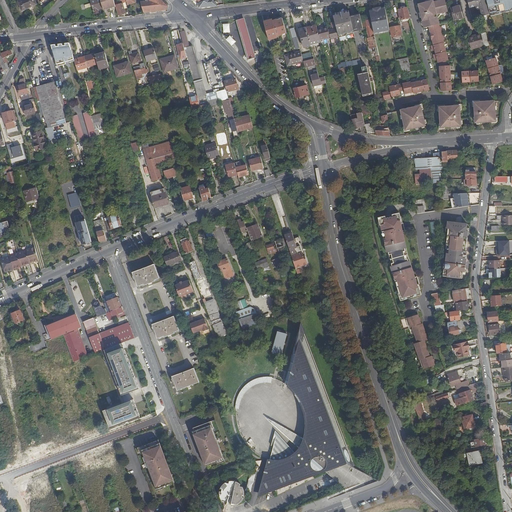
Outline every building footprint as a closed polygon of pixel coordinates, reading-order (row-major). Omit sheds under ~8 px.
[(34,0),(20,0),(18,1),(22,11),(36,4),(34,0)] [(98,10),(103,8),(100,0),(91,0),(90,0),(91,2),(92,6),(93,6),(95,14),(99,13),(98,10)] [(104,10),(116,6),(115,5),(113,0),(100,0),(103,8),(104,10)] [(140,0),(144,12),(167,10),(168,7),(161,0),(150,0),(151,1),(149,1),(148,0),(140,0)] [(436,14),(448,11),(445,0),(440,0),(433,2),(433,1),(419,4),(424,28),(429,27),(430,35),(430,36),(431,40),(432,40),(433,45),(430,45),(431,50),(434,49),(434,51),(435,54),(433,54),(434,59),(436,58),(437,60),(438,63),(439,63),(440,67),(439,67),(441,92),(452,91),(450,66),(448,66),(447,61),(448,61),(443,39),(445,39),(442,26),(440,27),(436,14)] [(467,0),(471,17),(480,15),(481,15),(482,16),(490,14),(486,0),(467,0)] [(511,0),(486,0),(490,14),(511,8),(511,0)] [(122,6),(122,3),(115,5),(116,6),(118,15),(126,13),(123,5),(122,6)] [(453,20),(465,17),(461,3),(450,7),(453,20)] [(373,11),(369,11),(371,20),(374,33),(389,30),(385,8),(381,9),(380,7),(373,9),(373,11)] [(401,19),(410,16),(408,7),(399,9),(401,19)] [(349,12),(333,15),(336,27),(338,36),(338,37),(340,41),(347,39),(345,34),(354,32),(353,31),(350,16),(349,12)] [(353,15),(350,16),(353,31),(357,30),(363,28),(363,27),(361,22),(360,14),(353,15)] [(272,21),(264,23),(268,38),(276,36),(286,33),(282,18),(272,21)] [(378,60),(380,59),(374,33),(371,20),(361,22),(363,27),(367,26),(368,34),(370,42),(369,43),(370,48),(374,48),(375,53),(376,53),(378,60)] [(245,25),(240,26),(249,59),(255,57),(245,25)] [(399,25),(390,27),(392,37),(395,36),(401,35),(399,25)] [(248,59),(249,59),(240,26),(239,27),(248,59)] [(320,39),(330,37),(328,30),(327,26),(317,29),(320,39)] [(336,27),(328,30),(330,37),(330,39),(338,37),(338,36),(336,27)] [(317,28),(306,31),(310,45),(311,48),(321,45),(320,39),(317,29),(317,28)] [(184,31),(180,32),(184,48),(188,46),(184,31)] [(303,47),(306,47),(310,45),(306,31),(299,33),(303,46),(302,46),(303,47)] [(471,48),(489,44),(485,32),(482,33),(483,35),(475,37),(475,35),(468,37),(471,48)] [(233,45),(237,41),(231,36),(227,40),(233,45)] [(69,43),(52,44),(57,66),(65,64),(65,61),(67,61),(67,62),(74,60),(69,43)] [(188,46),(184,48),(201,109),(219,104),(218,100),(207,103),(205,95),(204,95),(192,52),(190,52),(189,46),(188,46)] [(147,61),(157,59),(154,48),(144,51),(147,61)] [(11,50),(1,54),(3,59),(6,57),(14,54),(11,50)] [(103,65),(108,64),(105,52),(95,55),(98,64),(98,66),(102,64),(103,65)] [(131,54),(129,55),(132,63),(141,61),(138,52),(131,54)] [(299,62),(299,61),(297,55),(296,52),(288,55),(291,65),(299,62)] [(88,67),(98,64),(95,55),(95,54),(85,57),(88,67)] [(175,55),(160,59),(164,72),(178,67),(175,55)] [(77,71),(88,68),(88,67),(85,57),(74,60),(77,71)] [(304,67),(315,64),(314,58),(307,60),(303,61),(304,67)] [(488,60),(486,61),(493,85),(503,82),(496,58),(493,59),(488,60)] [(360,59),(345,63),(346,67),(351,66),(361,63),(360,59)] [(400,59),(395,60),(397,68),(398,73),(411,71),(409,64),(408,60),(400,62),(400,59)] [(204,61),(212,93),(216,92),(207,60),(204,61)] [(128,62),(114,66),(117,77),(131,73),(128,62)] [(417,63),(409,64),(411,71),(423,69),(422,62),(417,63)] [(372,93),(371,85),(366,86),(362,68),(361,63),(351,66),(358,96),(372,93)] [(146,69),(145,67),(134,71),(136,79),(143,77),(142,74),(148,72),(147,69),(146,69)] [(367,67),(362,68),(366,86),(371,85),(370,81),(373,81),(372,77),(369,78),(367,67)] [(321,84),(319,78),(317,70),(313,71),(313,74),(310,74),(313,86),(316,86),(316,88),(321,87),(321,84)] [(479,71),(462,73),(463,83),(480,82),(479,71)] [(153,81),(154,84),(159,82),(158,80),(161,79),(160,75),(148,78),(150,83),(153,81)] [(235,78),(224,81),(227,91),(238,89),(235,78)] [(398,84),(389,86),(390,90),(382,93),(384,99),(392,98),(391,97),(400,95),(400,92),(404,91),(405,94),(413,92),(413,94),(429,90),(427,79),(411,83),(411,81),(410,82),(412,89),(399,91),(398,84)] [(54,82),(37,87),(45,114),(41,115),(44,128),(65,122),(54,82)] [(410,82),(398,84),(399,91),(412,89),(410,82)] [(26,83),(18,86),(20,95),(28,93),(26,83)] [(307,85),(293,89),(296,98),(310,94),(307,85)] [(37,87),(33,88),(41,115),(45,114),(37,87)] [(212,93),(205,95),(207,103),(218,100),(216,92),(212,93)] [(233,131),(237,130),(235,121),(234,118),(234,116),(232,111),(230,101),(224,103),(227,114),(229,114),(233,131)] [(495,101),(470,102),(471,123),(481,122),(481,121),(485,121),(486,122),(496,121),(495,101)] [(369,103),(360,105),(362,112),(363,116),(372,114),(370,104),(369,103)] [(33,104),(23,107),(26,115),(35,112),(33,104)] [(421,105),(401,110),(405,130),(416,127),(416,126),(420,126),(420,127),(425,125),(421,105)] [(460,106),(436,107),(436,113),(440,113),(441,127),(451,127),(451,126),(456,125),(456,127),(461,126),(460,106)] [(15,121),(18,120),(15,110),(3,113),(8,133),(17,130),(15,121)] [(84,113),(90,138),(96,136),(96,135),(92,124),(89,111),(84,113)] [(357,118),(351,119),(354,128),(365,126),(365,125),(363,116),(362,112),(356,113),(357,118)] [(77,115),(72,116),(79,141),(82,140),(84,139),(77,115)] [(240,120),(235,121),(237,130),(253,126),(250,117),(245,119),(244,118),(240,119),(240,120)] [(96,135),(106,132),(103,121),(92,124),(96,135)] [(376,133),(377,135),(390,136),(388,127),(384,128),(381,129),(378,129),(378,131),(376,131),(376,133)] [(47,147),(42,132),(33,134),(36,145),(35,145),(37,150),(47,147)] [(144,149),(152,181),(161,178),(157,164),(177,159),(172,141),(152,146),(144,149)] [(137,143),(131,145),(133,153),(139,151),(137,143)] [(208,156),(219,154),(218,150),(217,145),(217,143),(213,144),(212,144),(209,144),(209,146),(206,147),(208,156)] [(267,145),(262,147),(266,160),(271,159),(267,145)] [(449,161),(459,160),(458,150),(442,152),(442,163),(449,163),(449,161)] [(126,152),(123,153),(126,162),(128,168),(136,166),(133,156),(131,157),(127,158),(126,152)] [(442,163),(442,152),(433,152),(433,156),(414,158),(415,168),(420,168),(420,173),(415,174),(415,183),(442,181),(442,166),(442,163)] [(252,170),(264,167),(261,158),(249,161),(252,170)] [(229,177),(237,175),(234,163),(226,165),(229,177)] [(249,174),(246,165),(236,167),(239,177),(249,174)] [(467,170),(467,178),(477,179),(477,170),(467,170)] [(10,183),(17,181),(15,171),(8,173),(8,175),(5,176),(7,181),(10,180),(10,183)] [(509,184),(511,183),(511,175),(497,176),(497,181),(509,181),(509,184)] [(190,186),(181,189),(184,200),(193,198),(190,186)] [(207,194),(210,193),(208,188),(205,189),(205,186),(202,187),(202,186),(200,186),(201,187),(199,188),(203,201),(208,199),(208,197),(207,194)] [(28,201),(40,198),(37,188),(25,191),(28,201)] [(164,188),(151,192),(155,207),(168,203),(164,188)] [(96,203),(100,202),(97,192),(89,194),(92,204),(96,203)] [(470,206),(469,192),(454,192),(454,198),(455,208),(470,206)] [(68,195),(72,208),(82,206),(78,193),(68,195)] [(142,219),(144,226),(148,224),(146,218),(146,217),(143,206),(138,207),(142,219)] [(142,219),(138,207),(133,209),(136,221),(142,219)] [(121,225),(132,222),(129,212),(118,214),(121,225)] [(385,216),(378,217),(379,221),(380,225),(381,225),(382,228),(382,231),(385,231),(386,238),(384,238),(387,252),(389,252),(389,254),(392,254),(393,258),(394,262),(391,263),(392,265),(391,266),(395,279),(397,279),(399,285),(397,286),(398,290),(399,293),(398,293),(399,297),(400,300),(407,298),(406,297),(406,296),(413,294),(413,296),(421,294),(420,291),(418,287),(417,284),(416,281),(418,280),(417,276),(415,277),(412,278),(411,271),(413,271),(410,260),(408,260),(407,258),(406,258),(404,255),(404,251),(405,251),(405,248),(406,248),(404,237),(402,237),(400,231),(402,230),(405,230),(404,226),(402,227),(401,223),(400,220),(401,220),(400,216),(399,212),(392,214),(392,215),(393,217),(386,218),(386,217),(385,216)] [(111,229),(122,226),(121,225),(118,214),(108,217),(111,229)] [(511,215),(497,216),(497,220),(503,220),(503,225),(511,224),(511,215)] [(96,232),(99,242),(107,240),(103,226),(101,219),(93,221),(96,232)] [(247,231),(243,219),(238,221),(242,233),(247,231)] [(84,244),(92,242),(86,220),(76,222),(79,233),(81,233),(82,233),(83,236),(82,237),(80,238),(82,244),(84,244)] [(468,225),(448,222),(448,225),(448,229),(449,229),(448,232),(447,246),(449,246),(449,250),(450,250),(450,254),(447,254),(446,267),(445,270),(444,270),(443,274),(443,277),(451,278),(452,276),(458,277),(458,278),(462,279),(463,272),(465,272),(467,256),(466,256),(464,256),(465,252),(463,251),(464,248),(465,248),(466,248),(469,231),(467,231),(468,225)] [(242,236),(238,224),(231,226),(234,233),(239,231),(240,236),(242,236)] [(258,225),(249,228),(253,240),(263,237),(258,225)] [(53,243),(60,240),(59,237),(58,237),(56,229),(49,230),(53,243)] [(212,231),(206,233),(208,239),(214,237),(212,231)] [(205,247),(210,245),(208,239),(206,233),(205,232),(194,236),(197,245),(203,242),(205,247)] [(296,268),(308,264),(300,237),(295,238),(293,234),(285,236),(289,248),(291,254),(296,268)] [(187,238),(181,240),(186,254),(194,251),(193,249),(195,248),(193,245),(191,245),(189,241),(187,238)] [(287,255),(291,254),(289,248),(285,250),(285,247),(286,247),(283,239),(275,241),(280,256),(287,253),(287,255)] [(509,241),(496,241),(496,255),(509,254),(509,241)] [(31,263),(39,260),(36,247),(27,250),(27,251),(31,263)] [(18,253),(19,253),(22,266),(30,264),(26,251),(18,253)] [(167,266),(182,260),(179,251),(164,256),(167,266)] [(14,269),(21,267),(18,254),(10,256),(14,269)] [(14,270),(14,269),(10,256),(1,259),(5,272),(14,270)] [(223,278),(233,274),(228,260),(217,264),(219,267),(220,269),(221,272),(223,278)] [(268,260),(260,263),(262,268),(263,270),(270,268),(268,260)] [(500,268),(499,260),(489,260),(489,269),(500,268)] [(195,261),(190,263),(196,278),(201,277),(195,261)] [(257,274),(252,261),(247,262),(252,276),(257,274)] [(259,261),(253,263),(256,270),(262,268),(260,263),(259,261)] [(155,264),(133,272),(138,285),(144,283),(145,284),(154,281),(154,279),(160,277),(155,264)] [(488,269),(489,278),(500,277),(500,268),(489,269),(488,269)] [(180,297),(194,291),(190,280),(176,285),(180,297)] [(201,291),(207,289),(203,280),(197,282),(201,291)] [(64,282),(45,288),(47,294),(57,291),(57,288),(65,285),(64,282)] [(466,302),(463,289),(458,290),(453,291),(455,304),(457,303),(460,303),(466,302)] [(205,293),(201,294),(219,339),(228,335),(212,295),(207,297),(205,293)] [(437,294),(432,296),(434,304),(435,308),(438,307),(440,307),(437,294)] [(501,295),(491,295),(492,306),(502,305),(501,295)] [(117,297),(102,303),(106,312),(107,312),(121,306),(117,297)] [(246,300),(239,302),(242,310),(249,308),(246,300)] [(457,303),(458,311),(468,309),(467,306),(468,306),(467,301),(466,302),(460,303),(457,303)] [(91,307),(94,317),(105,313),(103,308),(101,309),(99,304),(98,304),(97,303),(96,303),(95,303),(94,303),(93,303),(92,304),(91,306),(92,307),(91,307)] [(125,311),(123,306),(121,306),(107,312),(110,319),(114,317),(113,315),(125,311)] [(236,312),(243,329),(248,327),(256,324),(260,323),(261,323),(255,308),(251,307),(250,307),(249,308),(242,310),(236,312)] [(20,309),(11,313),(15,322),(13,322),(14,325),(23,322),(22,319),(23,319),(20,309)] [(488,312),(489,322),(499,321),(498,311),(488,312)] [(88,357),(77,329),(81,327),(75,312),(45,324),(51,339),(62,335),(73,362),(88,357)] [(459,312),(449,314),(449,315),(451,321),(460,320),(459,312)] [(418,314),(407,318),(408,321),(407,322),(409,328),(412,327),(417,342),(414,343),(419,360),(421,359),(422,363),(420,363),(422,369),(435,365),(431,356),(429,356),(428,352),(425,344),(424,340),(427,339),(423,327),(422,323),(421,324),(418,314)] [(175,316),(153,324),(158,337),(164,335),(164,336),(174,333),(174,331),(180,329),(175,316)] [(83,322),(95,354),(106,349),(122,343),(135,338),(128,321),(122,324),(98,333),(92,318),(83,322)] [(205,318),(190,324),(194,333),(203,329),(204,331),(209,329),(205,318)] [(267,459),(259,492),(267,489),(268,493),(314,476),(310,470),(311,470),(313,471),(314,472),(316,472),(318,473),(320,473),(322,472),(324,471),(325,470),(325,469),(327,467),(328,465),(341,460),(355,468),(344,437),(327,391),(310,344),(301,320),(293,353),(285,383),(288,385),(291,388),(294,390),(296,393),(298,396),(300,399),(301,403),(303,407),(305,412),(306,416),(306,420),(307,424),(307,428),(306,433),(305,437),(305,439),(304,441),(302,444),(301,447),(300,448),(298,450),(296,453),(276,430),(272,445),(274,446),(271,460),(267,459)] [(457,323),(446,325),(449,337),(459,335),(457,323)] [(499,323),(489,324),(490,330),(488,330),(489,334),(500,333),(499,323)] [(287,335),(277,332),(272,353),(282,355),(287,335)] [(467,343),(466,342),(456,345),(457,346),(459,353),(461,359),(469,356),(467,348),(469,347),(468,343),(467,343)] [(500,343),(500,353),(511,352),(511,342),(500,343)] [(122,343),(106,349),(108,356),(110,356),(111,358),(109,359),(117,379),(119,378),(121,383),(119,383),(123,395),(130,392),(139,389),(122,343)] [(511,358),(511,351),(511,352),(500,353),(500,360),(502,360),(511,358)] [(511,358),(502,360),(503,367),(511,366),(511,358)] [(504,371),(505,381),(511,380),(511,366),(503,367),(502,367),(503,372),(504,371)] [(195,368),(173,376),(178,390),(184,387),(184,389),(194,385),(193,384),(200,382),(195,368)] [(457,387),(458,389),(467,386),(465,382),(461,383),(457,373),(448,376),(452,388),(457,387)] [(257,377),(239,388),(234,405),(234,409),(238,410),(241,410),(242,407),(253,408),(256,409),(257,403),(259,402),(264,402),(263,411),(274,404),(275,404),(275,399),(277,398),(277,393),(276,392),(273,387),(273,379),(271,377),(257,377)] [(471,390),(460,393),(461,398),(455,399),(457,405),(474,400),(471,390)] [(133,399),(130,392),(123,395),(122,395),(125,402),(133,399)] [(447,398),(446,393),(434,397),(436,402),(447,398)] [(133,399),(125,402),(103,410),(109,427),(139,416),(133,399)] [(417,417),(424,415),(421,401),(414,403),(417,417)] [(473,414),(463,416),(465,428),(476,426),(473,414)] [(266,418),(300,448),(301,447),(302,444),(304,441),(305,439),(268,417),(267,417),(266,417),(266,418)] [(440,418),(434,420),(436,429),(442,427),(440,418)] [(211,421),(191,428),(206,466),(225,459),(221,449),(219,450),(211,429),(213,428),(214,428),(211,421)] [(221,449),(213,428),(211,429),(219,450),(221,449)] [(56,443),(62,441),(60,435),(54,437),(56,443)] [(485,445),(484,437),(475,439),(475,441),(470,443),(471,447),(485,445)] [(156,489),(174,482),(158,440),(139,447),(142,454),(143,453),(144,456),(146,456),(154,478),(152,478),(156,489)] [(481,462),(479,450),(466,453),(468,465),(481,462)] [(144,456),(152,478),(154,478),(146,456),(144,456)] [(374,479),(355,468),(341,460),(328,465),(327,467),(325,469),(325,470),(346,490),(374,479)] [(227,504),(234,480),(230,480),(229,483),(226,482),(224,483),(223,484),(222,486),(221,488),(222,488),(221,491),(220,491),(220,494),(221,497),(222,500),(224,502),(227,504)] [(241,483),(237,481),(231,505),(234,505),(237,505),(239,504),(241,502),(243,500),(244,497),(242,497),(243,495),(245,495),(245,493),(245,492),(245,490),(243,486),(240,486),(241,483)] [(111,505),(112,509),(113,511),(119,511),(116,503),(111,505)]
